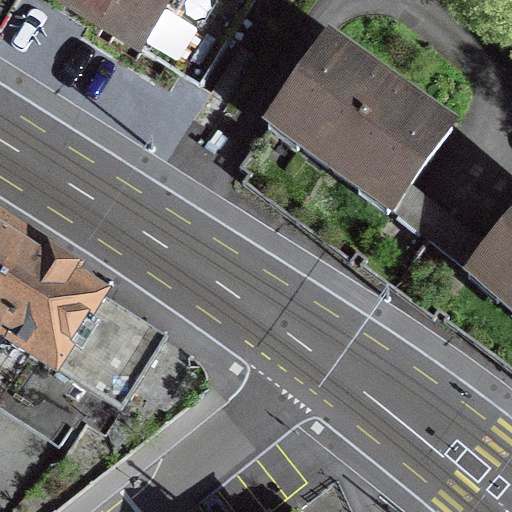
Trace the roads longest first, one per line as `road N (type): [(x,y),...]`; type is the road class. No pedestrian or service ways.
road 1 (primary): [(0,140),(320,358)]
road 2 (residential): [(132,511),(320,358)]
road 3 (primary): [(320,358),(511,500)]
